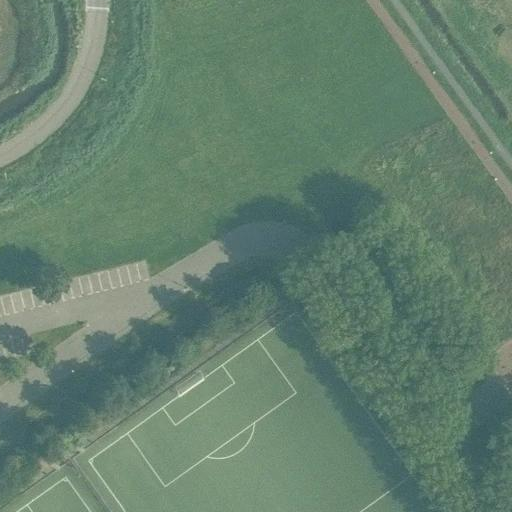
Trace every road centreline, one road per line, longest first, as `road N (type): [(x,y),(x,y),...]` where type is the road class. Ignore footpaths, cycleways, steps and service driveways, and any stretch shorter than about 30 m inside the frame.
road 1 (residential): [(446,440),(324,271)]
road 2 (unclassified): [(0,161),(55,123),(80,83),(95,42),(97,0)]
